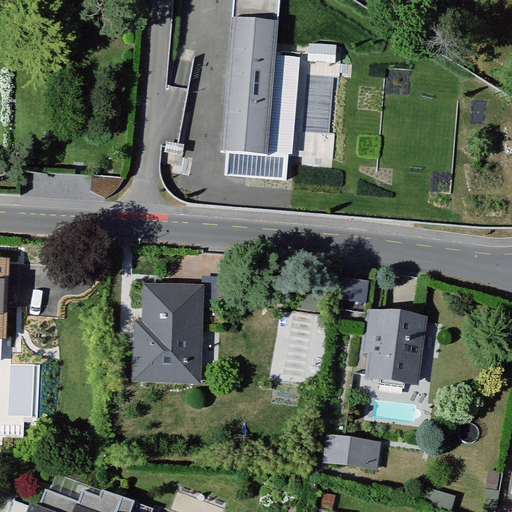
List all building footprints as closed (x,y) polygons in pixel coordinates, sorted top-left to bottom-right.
[(282,0),(233,0),(220,152),(269,156),(282,0)] [(202,291),(141,290),(140,323),(130,323),(129,384),(200,386),(202,291)] [(421,315),(362,308),(355,374),(413,380),(421,315)] [(381,441),(325,434),(321,462),(377,469),(381,441)] [(42,505),(31,501),(26,511),(147,511),(88,489),(83,501),(49,488),(42,505)]
